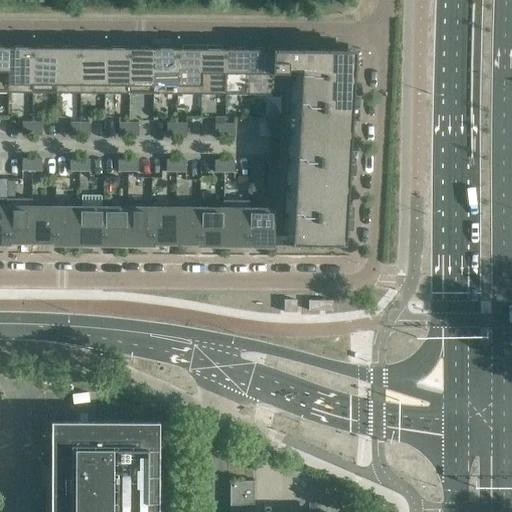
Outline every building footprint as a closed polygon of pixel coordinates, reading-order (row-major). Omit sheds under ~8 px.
[(0,92),(8,92),(8,47),(4,47),(4,45),(0,45),(0,92)] [(8,92),(32,92),(32,47),(23,47),(23,45),(14,45),(14,47),(8,47),(8,92)] [(32,92),(56,93),(56,48),(52,47),(52,46),(42,46),(42,47),(32,47),(32,92)] [(56,93),(80,93),(80,48),(71,48),(71,46),(62,46),(62,48),(56,48),(56,93)] [(80,93),(104,93),(105,48),(100,48),(100,46),(90,46),(90,48),(80,48),(80,93)] [(104,93),(129,93),(129,48),(119,48),(119,46),(110,46),(110,48),(105,48),(104,93)] [(129,93),(153,93),(153,48),(148,48),(148,46),(139,46),(139,48),(129,48),(129,93)] [(153,93),(177,94),(177,49),(167,48),(167,47),(158,46),(158,48),(153,48),(153,93)] [(225,94),(249,94),(249,49),(244,49),(244,47),(235,47),(235,49),(225,49),(225,94)] [(272,94),(273,49),(263,49),(263,47),(254,47),(254,49),(249,49),(249,94),(272,94)] [(201,94),(201,49),(177,49),(177,94),(201,94)] [(201,94),(225,94),(225,49),(201,49),(201,94)] [(346,246),(355,71),(354,71),(355,51),(335,51),(335,50),(273,49),(272,94),(282,94),(278,160),(277,182),(276,208),(272,208),(272,245),(346,246)] [(190,117),(190,129),(206,129),(206,116),(190,117)] [(270,117),(270,136),(280,136),(280,117),(270,117)] [(224,118),(215,118),(215,124),(215,136),(224,136),(224,124),(224,118)] [(32,122),(22,122),(22,134),(32,134),(32,122)] [(32,134),(42,134),(42,122),(32,122),(32,134)] [(80,122),(70,122),(70,134),(80,135),(80,122)] [(80,135),(90,135),(90,123),(80,122),(80,135)] [(119,123),(119,135),(128,135),(128,123),(119,123)] [(128,135),(138,135),(138,123),(128,123),(128,135)] [(167,123),(167,135),(176,135),(176,123),(167,123)] [(176,123),(176,135),(186,135),(186,123),(176,123)] [(224,124),(224,136),(234,136),(234,124),(224,124)] [(32,158),(22,158),(22,170),(32,170),(32,158)] [(32,170),(41,170),(42,158),(32,158),(32,170)] [(80,159),(70,158),(70,171),(79,171),(80,159)] [(89,171),(89,159),(80,159),(79,171),(89,171)] [(127,171),(127,159),(118,159),(118,171),(127,171)] [(137,171),(137,159),(127,159),(127,171),(137,171)] [(176,171),(176,159),(166,159),(166,171),(176,171)] [(176,159),(176,171),(186,172),(186,159),(176,159)] [(224,172),(224,160),(215,160),(214,172),(224,172)] [(234,172),(234,160),(224,160),(224,172),(234,172)] [(268,172),(267,181),(277,182),(278,160),(268,160),(268,172)] [(6,243),(17,243),(17,245),(26,245),(26,243),(32,243),(32,206),(32,198),(6,198),(6,243)] [(223,245),(249,245),(249,208),(249,200),(223,200),(223,208),(223,245)] [(32,243),(36,243),(36,245),(45,245),(45,244),(55,244),(55,206),(32,206),(32,243)] [(55,244),(79,244),(79,207),(55,206),(55,244)] [(79,244),(103,244),(103,207),(79,207),(79,244)] [(103,244),(127,244),(127,207),(103,207),(103,244)] [(127,244),(151,244),(151,207),(127,207),(127,244)] [(151,244),(161,244),(161,246),(170,246),(170,245),(175,245),(175,207),(151,207),(151,244)] [(175,245),(180,245),(180,246),(190,247),(190,245),(199,245),(199,208),(175,207),(175,245)] [(223,245),(223,208),(199,208),(199,245),(223,245)] [(249,245),(272,245),(272,208),(249,208),(249,245)] [(284,299),(284,312),(296,312),(297,299),(284,299)] [(308,300),(308,310),(332,310),(332,300),(308,300)] [(158,511),(159,422),(51,421),(50,511),(158,511)] [(230,480),(230,511),(242,511),(242,504),(254,505),(254,481),(251,480),(230,480)]
